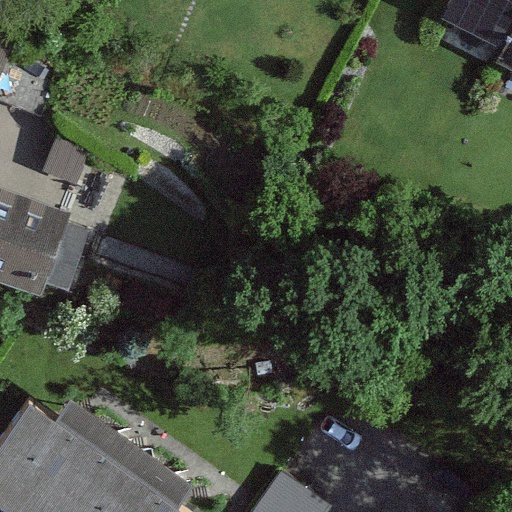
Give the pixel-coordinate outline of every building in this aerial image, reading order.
[(511,0),(459,0),(451,18),(511,47),(511,0)] [(0,97),(20,40),(0,32),(0,97)] [(86,212),(0,178),(0,262),(57,284),(86,212)] [(0,460),(0,511),(197,511),(192,508),(206,489),(81,404),(70,420),(41,400),(0,460)] [(262,511),(327,511),(331,507),(286,477),(262,511)]
